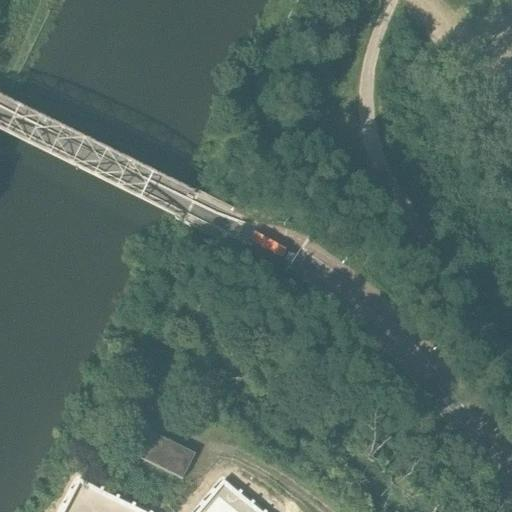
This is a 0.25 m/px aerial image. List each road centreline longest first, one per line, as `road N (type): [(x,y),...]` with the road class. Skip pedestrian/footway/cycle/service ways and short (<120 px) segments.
road 1 (tertiary): [(511,493),(425,379),(349,300),(268,243),(0,109)]
road 2 (track): [(511,356),(429,241),(375,146)]
road 3 (track): [(375,146),(368,73),(389,0)]
road 4 (unclassified): [(337,511),(234,429)]
